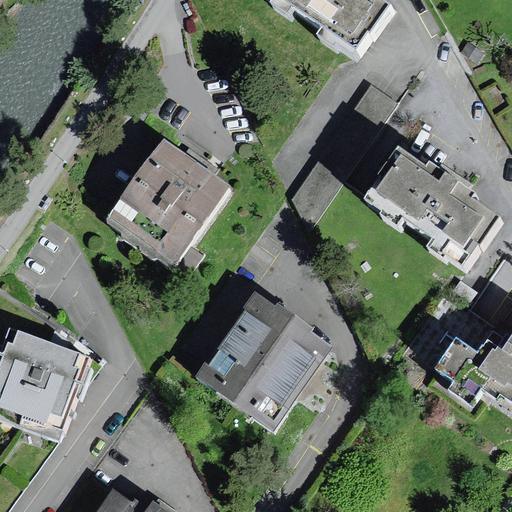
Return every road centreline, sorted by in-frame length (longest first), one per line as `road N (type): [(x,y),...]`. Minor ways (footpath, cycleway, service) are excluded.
road 1 (residential): [(0,243),(168,0)]
road 2 (residential): [(45,511),(128,392)]
